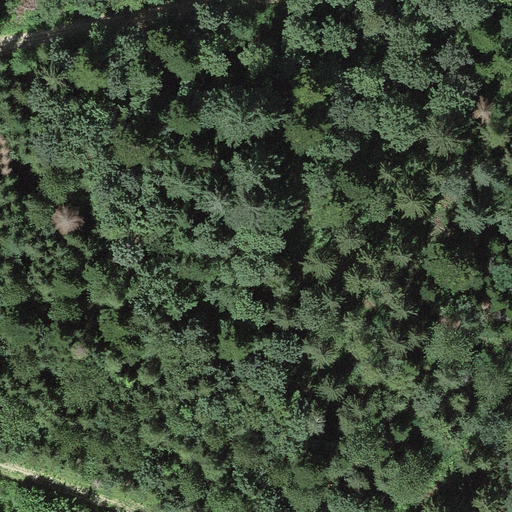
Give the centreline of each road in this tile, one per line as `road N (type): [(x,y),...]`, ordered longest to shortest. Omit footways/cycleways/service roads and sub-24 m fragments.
road 1 (track): [(0,45),(239,0)]
road 2 (track): [(0,469),(122,511)]
